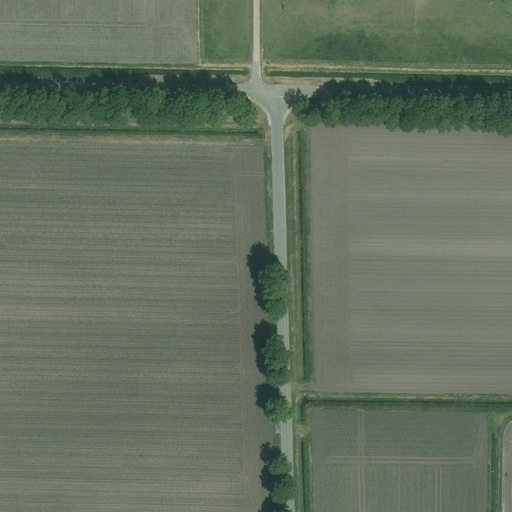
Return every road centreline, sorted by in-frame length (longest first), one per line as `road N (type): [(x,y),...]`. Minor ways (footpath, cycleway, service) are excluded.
road 1 (unclassified): [(284,511),(275,91)]
road 2 (tertiary): [(254,91),(0,86)]
road 3 (tertiary): [(511,95),(275,91)]
